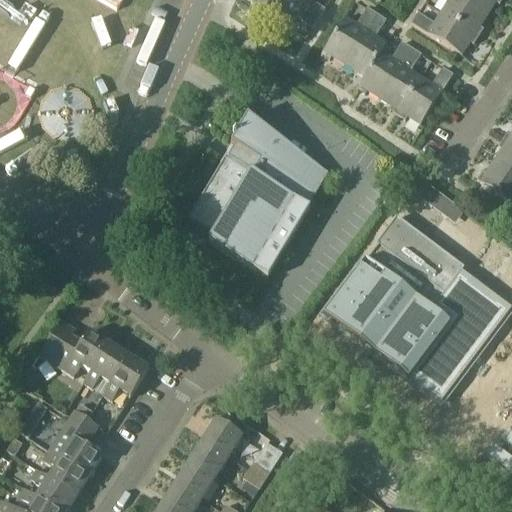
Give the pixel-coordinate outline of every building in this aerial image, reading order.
[(310,31),(317,20),(285,0),(261,0),(260,2),(257,0),(255,0),(251,7),(289,32),(296,21),(310,31)] [(308,2),(309,0),(285,0),(317,20),(323,12),(308,2)] [(479,29),(487,16),(461,0),(438,0),(446,5),(439,15),(477,39),(482,31),(479,29)] [(498,7),(502,0),(461,0),(487,16),(494,4),(498,7)] [(342,67),(374,17),(364,11),(355,25),(344,18),(319,57),(327,62),(329,59),(342,67)] [(472,47),(477,39),(439,15),(432,26),(417,16),(411,26),(460,57),(468,45),(472,47)] [(359,84),(380,54),(386,45),(375,37),(384,23),(374,17),(342,67),(354,75),(352,79),(359,84)] [(378,103),(411,52),(399,44),(389,60),(380,54),(359,84),(354,91),(363,97),(365,95),(378,103)] [(396,119),(420,80),(409,73),(419,57),(411,52),(378,103),(390,111),(388,113),(396,119)] [(420,80),(396,119),(404,124),(406,121),(418,128),(450,77),(440,71),(430,87),(420,80)] [(327,176),(318,171),(247,119),(187,221),(212,236),(206,246),(266,282),(308,211),(307,211),(327,176)] [(511,133),(509,138),(506,136),(502,142),(511,148),(511,133)] [(511,148),(502,142),(497,151),(500,153),(493,163),(511,174),(511,148)] [(511,174),(493,163),(484,177),(481,175),(476,183),(511,206),(511,174)] [(397,165),(384,183),(393,189),(396,191),(409,173),(397,165)] [(432,417),(444,401),(510,314),(455,273),(391,224),(370,252),(374,255),(361,272),(357,270),(318,321),(344,340),(348,336),(364,348),(355,359),(432,417)] [(88,376),(107,346),(87,333),(79,346),(69,340),(72,335),(56,326),(37,358),(72,380),(79,369),(88,375),(88,376)] [(108,388),(127,359),(107,346),(88,376),(88,375),(81,386),(91,392),(98,382),(108,388)] [(511,370),(488,355),(448,417),(481,438),(511,389),(511,370)] [(108,388),(101,398),(111,405),(117,394),(128,401),(147,372),(127,359),(108,388)] [(80,407),(75,416),(85,422),(91,414),(80,407)] [(75,416),(72,414),(65,425),(89,440),(96,429),(85,422),(75,416)] [(40,446),(51,431),(33,418),(22,433),(40,446)] [(202,440),(229,457),(240,440),(213,423),(202,440)] [(83,449),(89,440),(65,425),(52,445),(64,452),(58,461),(87,480),(100,460),(83,449)] [(216,478),(229,457),(202,440),(189,461),(216,478)] [(16,461),(24,448),(16,443),(8,456),(16,461)] [(253,466),(268,476),(281,456),(265,446),(253,466)] [(58,461),(47,454),(40,464),(52,471),(46,481),(74,499),(87,480),(58,461)] [(0,477),(2,478),(9,466),(2,461),(0,463),(0,477)] [(200,502),(216,478),(189,461),(174,485),(200,502)] [(263,485),(268,476),(253,466),(247,474),(263,485)] [(46,481),(34,473),(28,483),(40,490),(34,499),(34,500),(53,511),(66,511),(74,499),(46,481)] [(259,492),(263,485),(247,474),(243,482),(259,492)] [(168,511),(194,511),(200,502),(174,485),(160,506),(168,511)] [(23,492),(10,511),(53,511),(34,500),(34,499),(23,492)]
